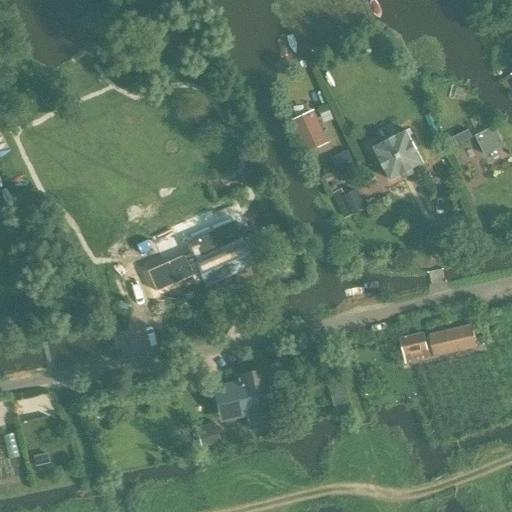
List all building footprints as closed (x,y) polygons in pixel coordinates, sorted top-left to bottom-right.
[(308,151),(326,142),(313,113),(294,122),(308,151)] [(494,127),(474,136),(484,156),(503,147),(494,127)] [(391,181),(424,164),(406,130),(373,148),(391,181)] [(467,130),(452,138),(456,146),(471,139),(467,130)] [(344,196),(341,190),(332,194),(344,219),(346,218),(365,209),(356,190),(344,196)] [(195,287),(204,283),(205,285),(252,265),(247,252),(256,248),(247,227),(238,231),(225,237),(220,227),(186,242),(190,252),(181,256),(195,287)] [(178,282),(169,262),(147,272),(156,292),(178,282)] [(477,347),(472,326),(429,335),(430,341),(425,341),(424,334),(400,339),(406,364),(477,347)] [(270,419),(259,370),(241,375),(243,383),(239,384),(242,396),(246,395),(248,405),(244,406),(248,424),(270,419)] [(341,383),(327,387),(333,407),(346,404),(341,383)] [(200,451),(248,438),(242,415),(194,428),(200,451)] [(34,457),(36,466),(48,464),(46,454),(34,457)]
